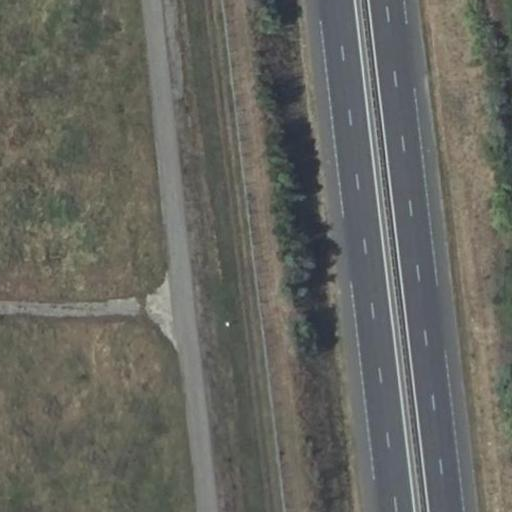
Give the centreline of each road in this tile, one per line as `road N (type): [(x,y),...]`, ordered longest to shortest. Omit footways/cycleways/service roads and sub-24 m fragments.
road 1 (motorway): [(447,511),(387,0)]
road 2 (motorway): [(337,0),(396,511)]
